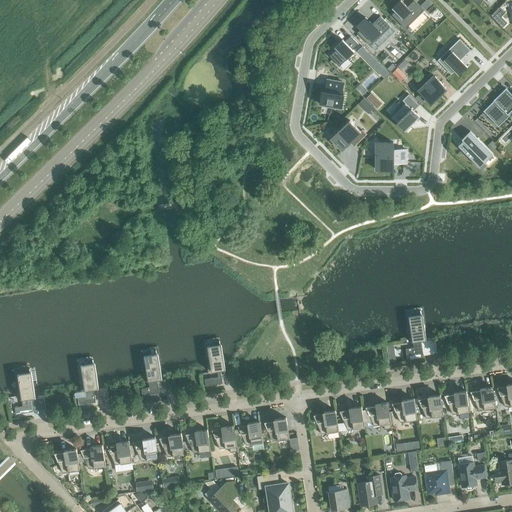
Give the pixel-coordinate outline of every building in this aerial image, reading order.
[(394,12),(391,15),(405,29),(423,11),(413,1),(407,7),(400,0),(392,9),(394,12)] [(365,17),(356,26),(360,30),(357,33),(370,46),(390,26),(380,16),(372,24),(365,17)] [(336,50),(329,56),(339,67),(346,60),(354,52),(353,50),(358,44),(350,36),(344,41),(342,40),(334,48),(336,50)] [(459,39),(437,61),(451,75),(454,72),(458,76),(467,67),(461,60),(471,51),(459,39)] [(368,51),(362,57),(371,65),(376,60),(368,51)] [(384,67),(379,73),(384,78),(389,72),(384,67)] [(397,67),(392,73),(400,81),(406,76),(397,67)] [(446,88),(435,76),(430,81),(428,80),(422,86),(424,87),(419,92),(430,104),(446,88)] [(324,89),(321,103),(342,107),(344,93),(342,92),(342,88),(343,89),(344,81),(328,78),(327,86),(327,90),(324,89)] [(494,101),(483,112),(494,123),(505,112),(508,115),(511,111),(511,94),(506,88),(498,96),(499,96),(497,99),(496,98),(493,101),(494,101)] [(402,100),(388,114),(402,128),(417,114),(411,108),(416,102),(405,91),(399,97),(402,100)] [(418,96),(414,99),(419,104),(423,101),(418,96)] [(364,99),(358,104),(368,114),(374,108),(364,99)] [(338,132),(331,139),(342,150),(352,141),(356,145),(367,135),(362,130),(360,131),(350,120),(343,127),(343,126),(337,131),(338,132)] [(463,141),(458,146),(464,153),(464,152),(472,160),(477,155),(485,163),(493,155),(478,140),(470,132),(464,138),(466,139),(463,141)] [(492,141),(487,145),(493,151),(498,146),(492,141)] [(376,154),(376,170),(393,170),(393,163),(406,163),(406,150),(393,150),(393,142),(378,142),(378,154),(376,154)] [(425,340),(424,332),(421,315),(409,316),(413,348),(405,349),(406,356),(423,354),(421,341),(425,340)] [(224,370),(223,361),(220,344),(208,346),(212,372),(217,371),(218,377),(204,379),(205,386),(222,384),(220,371),(224,370)] [(161,380),(159,371),(157,354),(145,356),(149,387),(141,388),(142,395),(159,393),(157,380),(161,380)] [(97,389),(96,382),(93,363),(81,365),(86,397),(78,398),(79,405),(96,402),(94,390),(97,389)] [(34,398),(33,389),(30,373),(18,374),(22,400),(27,399),(28,405),(15,407),(16,414),(32,412),(31,399),(34,398)] [(497,388),(505,407),(511,405),(511,383),(511,384),(511,386),(497,388)] [(470,392),(478,411),(496,408),(492,387),(485,388),(486,390),(470,392)] [(444,396),(452,415),(469,412),(466,391),(459,392),(459,393),(444,396)] [(418,400),(426,419),(443,416),(440,395),(433,396),(433,397),(418,400)] [(392,404),(400,422),(417,420),(414,399),(407,400),(407,401),(392,404)] [(365,407),(365,408),(374,426),(383,425),(384,429),(391,428),(391,424),(388,402),(381,403),(381,405),(365,407)] [(339,411),(339,412),(347,430),(365,428),(361,406),(354,407),(355,409),(339,411)] [(313,415),(321,434),(338,432),(335,410),(328,411),(328,413),(313,415)] [(264,423),(272,441),(289,439),(286,418),(279,419),(279,420),(264,423)] [(238,427),(246,445),(263,443),(260,421),(253,422),(253,424),(238,427)] [(211,430),(211,431),(219,449),(229,448),(230,452),(237,451),(237,447),(233,425),(227,426),(227,428),(211,430)] [(185,434),(193,453),(210,451),(207,429),(200,430),(201,432),(185,434)] [(159,438),(167,457),(184,455),(181,433),(174,434),(174,436),(159,438)] [(133,442),(141,461),(158,458),(155,437),(148,438),(148,440),(133,442)] [(106,446),(107,446),(115,465),(132,462),(129,441),(122,442),(122,444),(106,446)] [(80,450),(88,469),(106,466),(102,445),(95,446),(96,448),(80,450)] [(54,454),(62,473),(79,470),(76,449),(69,450),(69,452),(54,454)] [(485,452),(477,453),(478,462),(487,461),(485,452)] [(510,485),(511,483),(511,453),(508,454),(509,460),(499,462),(500,470),(494,471),(496,482),(502,481),(502,485),(505,484),(506,485),(508,485),(510,485)] [(425,474),(428,493),(441,491),(441,493),(449,492),(446,474),(453,473),(451,461),(440,462),(442,471),(425,474)] [(466,489),(467,490),(472,489),(473,488),(473,486),(477,485),(476,478),(479,477),(479,478),(485,478),(484,465),(474,467),(473,462),(459,464),(462,487),(465,487),(466,489)] [(238,467),(223,469),(224,477),(239,475),(238,467)] [(395,473),(394,475),(394,477),(390,478),(394,500),(409,498),(407,490),(409,490),(410,490),(417,489),(415,477),(406,478),(405,475),(401,476),(401,474),(399,473),(395,473)] [(292,511),(290,498),(289,498),(288,494),(289,494),(288,483),(278,485),(276,474),(258,477),(260,488),(267,487),(270,511),(292,511)] [(377,503),(375,495),(377,493),(376,492),(382,491),(380,475),(367,477),(367,482),(357,483),(361,506),(377,503)] [(169,478),(162,479),(163,488),(170,487),(169,478)] [(142,482),(136,483),(137,491),(144,490),(142,482)] [(229,511),(237,505),(231,499),(236,494),(234,482),(226,484),(210,499),(221,511),(223,509),(225,511),(229,511)] [(344,508),(344,507),(344,508),(342,497),(348,497),(347,489),(329,492),(326,493),(327,503),(330,502),(332,510),(333,510),(334,511),(336,511),(337,511),(339,510),(339,509),(344,508)] [(137,494),(131,498),(136,505),(142,501),(137,494)] [(105,511),(126,511),(127,511),(118,499),(104,510),(105,511)]
